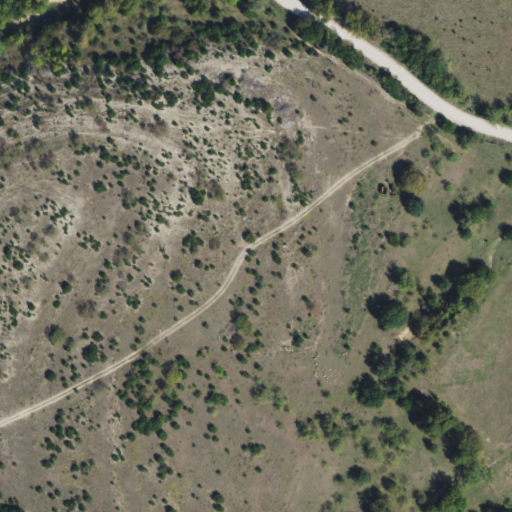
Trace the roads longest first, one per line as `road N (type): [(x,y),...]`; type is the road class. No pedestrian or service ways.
road 1 (residential): [(0,448),(201,332),(450,119)]
road 2 (residential): [(450,119),(276,0)]
